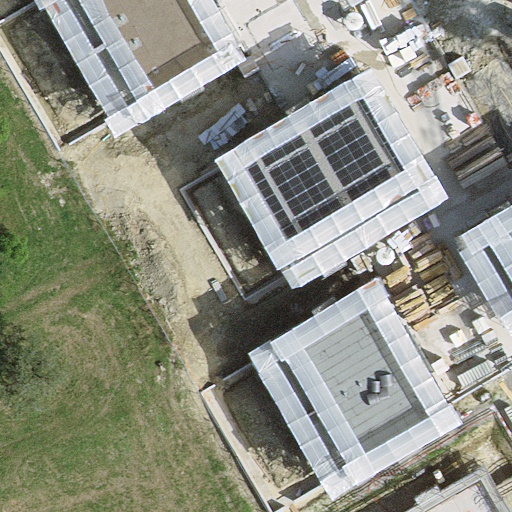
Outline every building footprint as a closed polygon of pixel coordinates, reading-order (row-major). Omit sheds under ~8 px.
[(237,61),(201,0),(54,0),(127,124),(237,61)] [(372,83),(235,160),(298,270),(434,192),(372,83)] [(511,219),(467,247),(511,320),(511,219)] [(450,426),(371,290),(262,353),(340,489),(450,426)] [(506,511),(484,475),(421,511),(506,511)]
